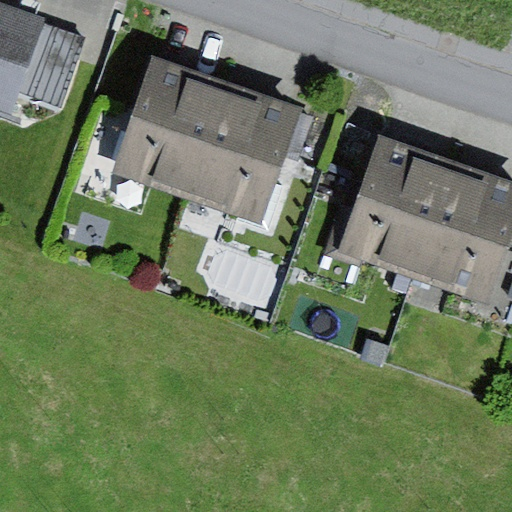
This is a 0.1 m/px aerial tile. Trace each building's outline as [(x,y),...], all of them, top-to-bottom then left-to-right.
[(45,20),(0,4),(0,109),(13,114),(19,97),(43,25),(45,20)] [(86,39),(43,25),(19,97),(62,111),(86,39)] [(231,87),(154,61),(115,175),(192,201),(231,87)] [(303,111),(231,87),(192,201),(264,225),(303,111)] [(460,166),(381,138),(341,253),(418,281),(460,166)] [(511,245),(511,185),(460,166),(418,281),(489,307),(511,245)]
